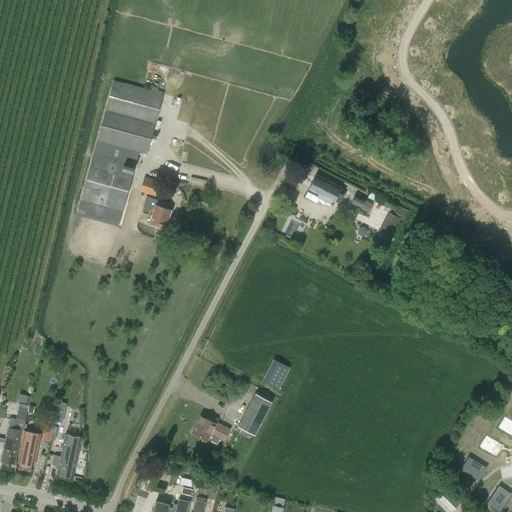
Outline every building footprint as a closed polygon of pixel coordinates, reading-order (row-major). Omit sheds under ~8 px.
[(80,199),(76,215),(84,218),(118,227),(122,210),(128,187),(134,166),(138,152),(146,154),(163,94),(113,80),(97,140),(93,154),(80,199)] [(307,191),(332,204),(341,187),(316,175),(307,191)] [(156,205),(157,200),(154,199),(155,196),(156,197),(161,182),(144,176),(138,191),(149,195),(148,197),(146,196),(143,205),(154,209),(149,224),(157,227),(155,233),(162,236),(164,229),(166,230),(168,221),(171,210),(156,205)] [(373,203),(354,194),(350,203),(368,213),(373,203)] [(387,213),(379,231),(392,237),(400,219),(387,213)] [(278,389),(290,368),(273,359),(262,380),(278,389)] [(272,402),(254,393),(237,427),(242,429),(240,432),(248,436),(249,437),(251,434),(255,436),(272,402)] [(58,401),(53,420),(61,422),(65,403),(58,401)] [(10,417),(8,428),(1,461),(15,464),(19,442),(22,442),(23,431),(28,412),(27,411),(28,409),(29,405),(19,403),(18,407),(16,417),(16,418),(10,417)] [(216,422),(215,424),(215,423),(200,416),(192,432),(207,440),(207,439),(217,444),(219,439),(224,441),(230,429),(216,422)] [(511,421),(505,417),(498,428),(511,435),(511,421)] [(42,440),(50,441),(54,421),(46,419),(42,440)] [(23,431),(22,442),(18,463),(33,466),(40,434),(23,431)] [(74,466),(78,451),(80,438),(65,435),(62,447),(60,457),(55,456),(53,464),(59,465),(57,474),(72,477),(74,466)] [(485,436),(479,446),(495,456),(501,445),(485,436)] [(469,457),(461,470),(478,481),(486,468),(469,457)] [(181,477),(179,484),(191,487),(192,480),(181,477)] [(498,486),(487,502),(499,511),(511,494),(498,486)] [(190,496),(192,489),(182,487),(181,494),(190,496)] [(451,511),(458,505),(446,492),(439,499),(451,511)] [(187,511),(190,501),(178,499),(177,505),(173,504),(172,508),(167,507),(168,504),(156,501),(152,511),(187,511)] [(203,511),(205,504),(196,502),(193,511),(203,511)]
